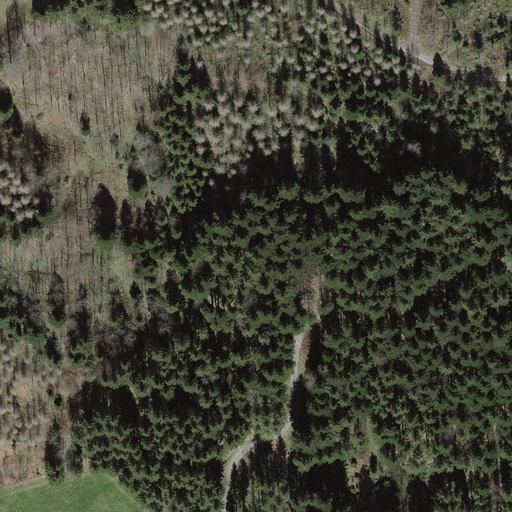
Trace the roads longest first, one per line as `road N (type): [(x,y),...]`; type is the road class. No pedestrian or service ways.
road 1 (track): [(222,511),(238,455),(278,430),(304,346),(334,323),(388,315),(511,240)]
road 2 (track): [(511,82),(423,61),(320,0)]
